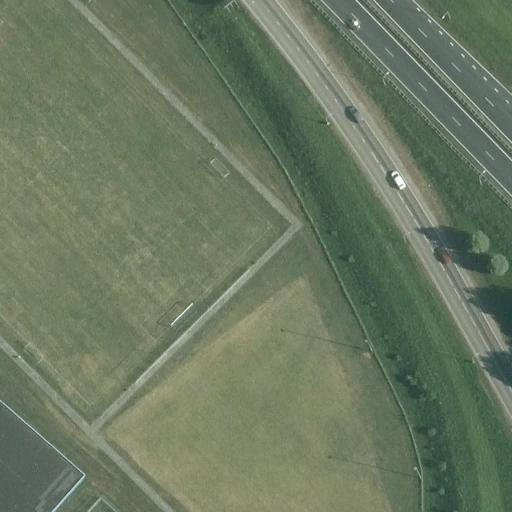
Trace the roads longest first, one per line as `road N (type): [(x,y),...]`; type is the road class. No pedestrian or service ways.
road 1 (tertiary): [(511,400),(404,209),(255,0)]
road 2 (trunk): [(336,0),(511,180)]
road 3 (trunk): [(511,127),(387,0)]
